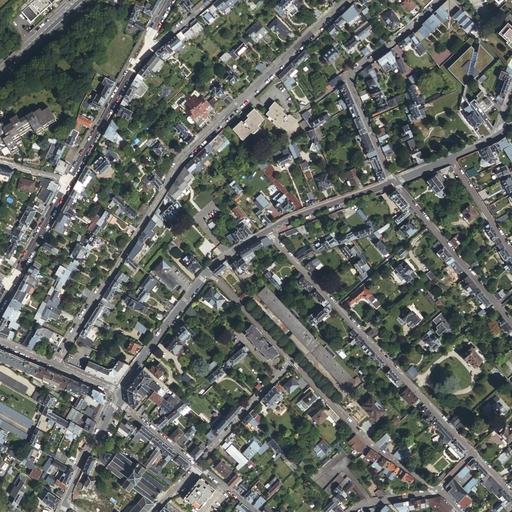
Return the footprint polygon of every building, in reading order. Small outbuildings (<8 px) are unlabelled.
[(29,22),(52,0),(33,0),(20,12),(29,22)] [(154,12),(160,1),(157,0),(154,0),(152,5),(150,5),(150,6),(141,1),(141,0),(138,0),(137,3),(143,6),(144,6),(146,8),(147,8),(154,12)] [(183,6),(188,12),(191,8),(189,6),(191,4),(190,2),(187,4),(184,0),(179,0),(178,1),(183,6)] [(219,0),(216,0),(213,3),(217,8),(219,9),(226,3),(229,6),(236,0),(220,0),(219,0)] [(291,0),(277,0),(275,2),(278,4),(282,9),(291,0)] [(410,0),(404,0),(401,4),(409,12),(415,5),(410,0)] [(447,0),(446,0),(413,32),(420,42),(425,38),(426,39),(449,16),(449,1),(447,0)] [(213,3),(207,8),(209,9),(202,16),(208,23),(216,16),(212,13),(217,8),(213,3)] [(182,17),(188,12),(183,6),(177,11),(182,17)] [(135,7),(134,10),(130,20),(134,22),(135,22),(140,11),(141,10),(141,9),(135,7)] [(146,13),(152,16),(154,12),(147,8),(146,8),(144,12),(146,13)] [(315,8),(311,12),(317,19),(321,14),(315,8)] [(369,20),(373,16),(366,8),(362,12),(369,20)] [(391,9),(383,15),(392,28),(400,22),(391,9)] [(460,9),(452,17),(468,34),(473,27),(473,26),(475,24),(463,12),(460,9)] [(465,10),(463,12),(475,24),(477,22),(465,10)] [(341,14),(331,24),(336,30),(339,34),(340,32),(338,29),(340,27),(338,24),(344,19),(341,14)] [(406,15),(402,17),(407,24),(411,21),(406,15)] [(277,17),(268,26),(272,30),(274,28),(283,37),(290,30),(277,17)] [(186,26),(181,31),(188,40),(196,32),(198,32),(203,27),(195,18),(190,23),(191,26),(189,28),(186,26)] [(267,30),(257,19),(246,30),(255,41),(267,30)] [(366,20),(353,30),(355,33),(358,37),(372,26),(366,20)] [(117,79),(140,38),(106,21),(83,60),(117,79)] [(304,31),(307,28),(302,22),(299,26),(304,31)] [(134,26),(143,31),(146,27),(136,23),(134,26)] [(498,32),(506,40),(511,34),(511,27),(507,23),(498,32)] [(331,24),(325,29),(332,36),(336,33),(334,31),(336,30),(331,24)] [(184,37),(179,32),(171,39),(167,43),(173,49),(176,47),(178,47),(179,46),(179,44),(182,42),(180,40),(184,37)] [(420,42),(413,32),(408,35),(398,43),(402,48),(411,41),(413,44),(416,48),(421,54),(427,50),(420,42)] [(358,37),(355,33),(346,41),(340,45),(346,51),(348,49),(349,49),(359,41),(358,40),(360,38),(358,37)] [(247,40),(243,35),(236,41),(240,45),(234,52),(238,56),(247,46),(246,45),(241,40),(243,39),(245,42),(247,40)] [(332,47),(322,55),(328,62),(333,58),(333,59),(336,56),(335,56),(339,52),(333,45),(337,42),(333,37),(327,42),(332,47)] [(176,47),(173,49),(175,51),(183,44),(182,42),(179,44),(179,46),(178,47),(176,47)] [(162,46),(156,52),(161,56),(168,51),(170,52),(173,49),(167,43),(162,46)] [(366,46),(371,52),(374,49),(369,43),(366,46)] [(494,58),(479,43),(478,51),(474,51),(474,48),(472,45),(448,68),(464,86),(466,73),(468,74),(472,74),(475,77),(494,58)] [(228,49),(226,51),(231,56),(233,58),(234,57),(233,55),(233,54),(228,49)] [(305,49),(291,62),(294,67),(295,67),(296,67),(298,65),(299,64),(298,63),(307,55),(309,56),(309,55),(305,49)] [(396,61),(390,49),(384,54),(376,59),(381,65),(386,71),(392,67),(391,64),(396,61)] [(231,56),(226,51),(211,66),(214,68),(223,60),(225,62),(231,56)] [(273,51),(265,58),(270,63),(278,56),(273,51)] [(152,55),(145,64),(151,69),(160,58),(154,53),(152,55)] [(160,58),(151,69),(154,72),(156,70),(158,72),(161,68),(159,67),(164,61),(160,58)] [(256,66),(261,72),(267,67),(263,63),(260,62),(256,66)] [(278,74),(282,80),(287,88),(288,89),(291,87),(290,85),(290,84),(294,81),(289,74),(295,68),(294,67),(291,62),(289,64),(278,74)] [(376,75),(371,63),(365,68),(369,73),(369,72),(372,76),(374,74),(376,75)] [(138,73),(144,78),(151,69),(145,64),(138,73)] [(228,65),(224,68),(225,68),(224,70),(226,72),(223,75),(226,78),(224,80),(227,82),(228,80),(232,84),(235,80),(237,81),(240,77),(228,65)] [(365,68),(360,71),(364,76),(369,73),(365,68)] [(505,80),(501,92),(500,91),(498,97),(504,99),(511,78),(511,69),(510,68),(508,73),(506,72),(502,71),(501,73),(500,73),(499,75),(500,75),(499,78),(505,80)] [(134,79),(123,99),(128,104),(131,107),(136,101),(137,102),(149,87),(137,74),(136,75),(134,79)] [(254,79),(248,74),(245,77),(250,83),(254,79)] [(278,74),(272,80),(274,84),(278,81),(279,82),(282,80),(278,74)] [(342,79),(339,75),(338,75),(329,82),(332,86),(342,79)] [(381,86),(380,83),(376,75),(373,77),(370,79),(374,89),(381,86)] [(486,77),(483,75),(478,80),(480,83),(486,77)] [(105,86),(111,89),(113,85),(115,82),(105,77),(101,83),(105,86)] [(328,89),(332,86),(329,82),(328,81),(324,83),(328,89)] [(340,86),(335,89),(337,92),(340,90),(343,97),(350,93),(345,82),(340,86)] [(210,83),(208,86),(218,96),(222,92),(223,93),(226,90),(225,89),(219,83),(215,87),(212,85),(213,84),(212,83),(211,84),(210,83)] [(410,92),(414,100),(417,107),(421,105),(419,102),(421,102),(413,83),(407,86),(410,92)] [(100,96),(105,99),(111,89),(105,86),(102,91),(99,90),(98,93),(101,95),(100,96)] [(382,87),(381,86),(374,89),(371,91),(373,95),(375,94),(378,100),(384,97),(383,94),(382,90),(381,90),(380,88),(382,87)] [(468,104),(491,134),(494,126),(489,120),(491,119),(485,111),(494,103),(491,100),(491,101),(487,97),(489,96),(482,89),(476,95),(477,97),(475,99),(474,97),(469,101),(470,102),(468,104)] [(87,97),(102,105),(105,100),(105,99),(100,96),(101,95),(98,93),(95,91),(94,92),(90,90),(87,97)] [(189,100),(183,106),(197,121),(196,122),(200,127),(220,108),(215,103),(214,105),(200,90),(194,95),(192,93),(187,98),(189,100)] [(414,100),(410,92),(407,93),(404,94),(408,102),(414,100)] [(354,102),(350,93),(343,97),(342,98),(338,101),(340,105),(342,104),(344,109),(349,106),(354,102)] [(423,101),(425,103),(441,96),(440,93),(423,101)] [(228,105),(231,102),(234,99),(228,94),(222,99),(228,105)] [(401,96),(388,101),(389,103),(391,107),(404,101),(401,96)] [(102,105),(87,97),(85,101),(83,100),(81,106),(82,106),(87,109),(89,105),(91,106),(99,110),(102,105)] [(385,100),(384,97),(378,100),(380,105),(378,106),(380,111),(391,107),(389,103),(387,104),(386,103),(387,103),(386,99),(385,100)] [(123,99),(115,113),(128,120),(132,112),(124,107),(125,104),(127,106),(128,104),(123,99)] [(266,113),(269,115),(274,119),(272,121),(279,127),(280,125),(286,130),(292,122),(294,123),(297,119),(274,100),(269,107),(270,108),(266,113)] [(408,102),(407,103),(415,120),(422,117),(417,107),(414,100),(408,102)] [(356,107),(354,102),(349,106),(354,118),(360,116),(356,107)] [(468,104),(464,108),(468,114),(466,116),(475,128),(477,126),(479,128),(477,130),(481,135),(483,134),(485,136),(491,134),(468,104)] [(254,108),(233,128),(238,134),(239,133),(244,138),(251,131),(253,133),(255,130),(258,127),(256,125),(264,118),(254,108)] [(0,147),(2,152),(9,148),(13,154),(17,151),(16,149),(18,148),(15,144),(20,141),(19,139),(21,138),(19,136),(33,128),(36,135),(43,131),(44,133),(58,126),(48,109),(42,113),(40,111),(34,115),(32,111),(19,119),(16,115),(10,119),(12,122),(5,126),(3,125),(3,123),(0,121),(0,147)] [(87,119),(79,115),(72,128),(74,129),(76,126),(78,127),(80,123),(90,128),(93,122),(87,119)] [(306,119),(313,129),(314,128),(317,126),(326,121),(324,118),(322,116),(320,117),(311,123),(308,118),(306,119)] [(366,131),(360,116),(354,118),(351,120),(355,128),(358,127),(359,130),(354,132),(356,135),(366,131)] [(306,119),(305,119),(300,123),(306,131),(308,131),(313,129),(306,119)] [(111,120),(109,123),(116,130),(118,128),(111,120)] [(186,132),(189,130),(181,121),(178,123),(176,120),(172,124),(174,126),(173,127),(176,130),(174,132),(178,135),(180,133),(185,139),(184,140),(187,144),(194,138),(190,134),(189,135),(186,132)] [(116,130),(109,123),(103,135),(114,141),(114,140),(115,141),(116,141),(118,138),(116,137),(118,134),(116,130)] [(414,137),(407,124),(402,126),(404,131),(401,132),(402,134),(401,134),(403,140),(410,137),(411,139),(414,137)] [(376,133),(378,137),(386,133),(383,127),(378,129),(379,132),(376,133)] [(314,128),(313,129),(308,131),(313,141),(310,148),(317,151),(317,150),(322,148),(318,139),(317,135),(315,131),(314,128)] [(377,156),(366,131),(356,135),(355,137),(357,140),(356,141),(364,159),(369,157),(369,159),(377,156)] [(284,135),(291,143),(291,142),(296,138),(289,132),(284,135)] [(388,132),(386,133),(378,137),(378,139),(380,142),(383,141),(382,139),(389,136),(389,135),(388,132)] [(70,133),(69,136),(81,143),(83,139),(75,134),(74,135),(73,134),(72,135),(70,133)] [(208,142),(216,150),(219,147),(225,141),(222,138),(217,133),(208,142)] [(81,143),(69,136),(65,142),(71,146),(72,144),(74,145),(75,143),(80,145),(81,143)] [(162,141),(157,136),(149,145),(159,156),(167,149),(160,142),(162,141)] [(225,141),(219,147),(222,150),(230,142),(224,136),(222,138),(225,141)] [(418,147),(414,137),(411,139),(407,140),(410,146),(409,147),(411,151),(418,147)] [(508,143),(504,137),(496,142),(491,145),(492,147),(494,150),(497,153),(504,149),(511,160),(511,145),(510,142),(508,143)] [(55,162),(56,163),(58,159),(64,145),(63,144),(57,142),(56,144),(51,142),(45,157),(49,159),(48,161),(54,164),(55,162)] [(208,142),(204,147),(209,152),(211,150),(213,152),(216,150),(208,142)] [(296,153),(292,144),(291,142),(291,143),(289,144),(294,156),(295,156),(295,157),(297,162),(299,161),(296,153)] [(492,147),(491,145),(478,150),(485,161),(488,159),(490,163),(497,159),(493,151),(494,150),(492,147)] [(64,159),(70,163),(78,149),(76,149),(71,146),(64,159)] [(173,146),(170,149),(175,155),(179,152),(173,146)] [(288,146),(283,149),(285,155),(277,159),(279,164),(280,164),(293,159),(293,158),(291,152),(290,152),(288,146)] [(200,150),(189,161),(192,164),(195,162),(196,162),(199,159),(200,160),(209,152),(204,147),(200,150)] [(393,152),(391,147),(383,151),(386,156),(393,152)] [(424,159),(418,147),(411,151),(409,152),(412,157),(414,156),(417,162),(424,159)] [(109,152),(105,155),(111,162),(115,158),(109,152)] [(203,163),(212,155),(209,152),(200,160),(203,163)] [(105,155),(104,154),(91,165),(99,175),(110,166),(110,164),(109,163),(111,162),(105,155)] [(377,156),(369,159),(362,161),(363,164),(370,161),(373,160),(374,163),(371,164),(375,173),(379,181),(385,179),(386,176),(379,162),(377,156)] [(23,158),(22,165),(26,166),(41,169),(42,163),(23,158)] [(271,162),(267,158),(258,163),(264,170),(271,162)] [(56,163),(53,169),(64,174),(69,165),(58,159),(56,163)] [(164,164),(159,165),(164,174),(166,177),(169,170),(164,164)] [(508,170),(503,164),(501,165),(500,164),(492,168),(497,176),(498,177),(501,176),(502,178),(505,177),(510,173),(508,170)] [(153,170),(161,178),(164,174),(159,165),(153,170)] [(86,166),(78,180),(86,186),(89,182),(86,180),(92,171),(86,166)] [(184,166),(167,191),(174,199),(182,192),(184,194),(191,187),(188,184),(191,181),(189,179),(193,176),(184,166)] [(13,171),(0,167),(0,173),(11,176),(13,171)] [(474,167),(465,173),(466,173),(469,178),(475,175),(478,173),(474,167)] [(360,180),(356,168),(346,171),(349,179),(347,181),(348,183),(348,184),(349,184),(351,184),(354,182),(357,181),(360,180)] [(442,171),(440,170),(436,171),(437,173),(427,181),(436,193),(437,193),(442,189),(444,187),(440,183),(444,180),(439,173),(442,171)] [(159,191),(163,185),(154,175),(153,174),(153,173),(148,177),(150,180),(159,191)] [(327,173),(316,178),(321,191),(326,189),(325,187),(331,185),(327,173)] [(509,192),(511,190),(511,176),(510,173),(505,177),(502,178),(500,179),(503,183),(500,184),(502,187),(505,186),(509,192)] [(18,188),(32,192),(35,181),(20,178),(18,188)] [(54,183),(55,181),(43,178),(40,184),(43,186),(54,192),(58,185),(54,183)] [(242,188),(234,179),(229,184),(237,193),(242,188)] [(78,180),(74,187),(82,193),(83,190),(84,191),(86,186),(78,180)] [(47,204),(54,192),(43,186),(40,191),(45,195),(42,200),(42,201),(47,204)] [(307,206),(316,203),(309,186),(306,187),(308,192),(306,193),(309,201),(306,203),(307,206)] [(74,187),(69,195),(75,199),(79,202),(81,200),(76,197),(78,195),(80,196),(82,193),(74,187)] [(479,192),(478,192),(483,199),(489,195),(485,188),(479,192)] [(205,189),(193,201),(201,210),(213,198),(205,189)] [(443,190),(442,189),(437,193),(437,194),(438,196),(439,197),(441,197),(442,197),(443,197),(445,196),(446,194),(446,192),(445,191),(443,190)] [(393,217),(398,223),(414,210),(397,190),(396,190),(390,195),(394,200),(395,199),(404,209),(406,207),(408,210),(404,213),(399,217),(397,214),(393,217)] [(33,198),(36,200),(37,197),(42,200),(45,195),(40,191),(39,192),(39,193),(38,195),(37,197),(35,196),(34,197),(33,198)] [(167,191),(161,201),(164,203),(168,199),(169,200),(170,199),(173,202),(163,211),(159,214),(164,220),(181,206),(174,199),(167,191)] [(125,201),(115,192),(113,196),(114,196),(112,199),(113,200),(110,203),(113,205),(116,202),(121,206),(123,203),(125,201)] [(295,207),(295,205),(284,193),(280,197),(277,194),(271,199),(274,202),(278,199),(279,201),(275,205),(282,213),(288,207),(290,209),(293,209),(295,207)] [(65,203),(74,209),(77,205),(73,202),(75,199),(69,195),(65,203)] [(267,225),(272,222),(252,199),(248,195),(245,198),(256,211),(255,212),(267,225)] [(259,196),(256,199),(264,208),(267,205),(259,196)] [(138,212),(125,201),(123,203),(125,205),(123,207),(127,210),(129,211),(129,212),(134,216),(138,212)] [(149,206),(145,201),(138,212),(142,217),(149,206)] [(28,206),(36,211),(41,214),(44,210),(37,205),(36,205),(31,202),(28,206)] [(65,203),(60,211),(67,215),(67,214),(66,213),(68,209),(72,211),(74,209),(65,203)] [(494,203),(487,207),(492,214),(499,210),(496,207),(496,206),(494,203)] [(22,208),(26,210),(24,214),(32,218),(36,211),(28,206),(24,204),(22,208)] [(234,223),(236,225),(244,218),(246,216),(236,205),(234,207),(232,208),(240,217),(236,221),(234,223)] [(462,211),(470,221),(478,214),(470,205),(462,211)] [(104,208),(100,206),(95,213),(94,214),(96,215),(99,217),(99,216),(104,208)] [(104,208),(99,216),(105,220),(109,212),(104,208)] [(368,218),(360,209),(357,211),(364,221),(368,218)] [(60,211),(56,219),(64,224),(68,217),(69,219),(71,221),(72,218),(70,217),(67,215),(60,211)] [(509,211),(496,220),(499,224),(511,215),(509,211)] [(32,218),(24,214),(20,221),(28,226),(32,218)] [(96,222),(91,231),(93,233),(95,234),(100,226),(102,228),(107,221),(105,220),(99,216),(99,217),(96,222)] [(151,218),(138,238),(142,242),(148,235),(147,234),(156,223),(151,218)] [(244,218),(236,225),(237,226),(247,237),(253,233),(244,224),(247,222),(244,218)] [(19,224),(19,225),(22,227),(19,232),(20,232),(21,232),(22,232),(23,232),(24,232),(28,226),(20,221),(16,219),(15,221),(19,224)] [(56,219),(51,227),(56,230),(58,227),(59,227),(61,225),(64,226),(65,224),(64,224),(56,219)] [(357,238),(373,232),(376,230),(368,219),(365,222),(369,227),(355,232),(355,231),(352,232),(357,238)] [(217,225),(213,220),(208,224),(212,230),(217,225)] [(411,223),(409,220),(401,227),(401,228),(397,231),(404,240),(408,236),(409,237),(418,229),(414,224),(413,225),(411,223)] [(498,245),(501,242),(489,223),(487,220),(483,224),(480,227),(483,231),(486,230),(493,241),(496,246),(498,245)] [(13,233),(12,234),(20,238),(24,232),(23,232),(22,232),(21,232),(20,232),(19,232),(22,227),(19,225),(18,227),(17,228),(16,228),(13,233)] [(247,237),(237,226),(234,228),(235,230),(230,233),(233,237),(235,236),(239,242),(247,237)] [(296,227),(284,232),(287,237),(301,232),(297,228),(296,227)] [(352,240),(357,238),(352,232),(349,227),(346,229),(346,231),(348,233),(347,234),(346,233),(341,237),(342,238),(339,240),(333,233),(333,234),(331,235),(333,237),(339,244),(352,240)] [(83,243),(83,245),(88,247),(90,249),(97,237),(93,234),(93,233),(91,231),(89,235),(87,238),(83,243)] [(13,243),(17,245),(19,242),(21,239),(20,238),(12,234),(11,235),(8,240),(13,243)] [(449,240),(455,247),(459,244),(456,240),(460,237),(457,234),(449,240)] [(319,251),(339,244),(333,237),(327,241),(326,239),(321,243),(322,244),(318,247),(314,243),(312,244),(319,251)] [(384,255),(389,251),(377,237),(372,241),(374,244),(381,252),(384,255)] [(266,241),(264,238),(250,246),(253,251),(264,245),(263,243),(266,241)] [(171,241),(166,246),(167,247),(164,250),(167,253),(170,250),(175,246),(171,241)] [(44,242),(41,247),(52,253),(52,252),(57,254),(59,251),(44,242)] [(70,255),(75,258),(83,245),(78,242),(70,255)] [(439,242),(433,246),(436,250),(442,245),(439,242)] [(511,258),(502,243),(501,242),(498,245),(496,246),(500,250),(498,252),(507,264),(506,265),(508,268),(511,264),(511,258)] [(17,245),(13,243),(6,254),(7,254),(6,255),(5,255),(4,256),(9,259),(11,256),(17,245)] [(309,255),(316,252),(315,251),(313,248),(311,246),(311,247),(309,244),(306,247),(307,249),(296,257),(301,261),(303,259),(309,255)] [(356,252),(359,256),(362,253),(356,244),(352,247),(350,248),(349,247),(348,248),(345,244),(340,248),(348,258),(356,252)] [(75,258),(73,262),(75,263),(77,264),(78,261),(80,262),(83,257),(82,257),(86,251),(88,252),(90,249),(88,247),(83,245),(75,258)] [(122,250),(115,245),(111,251),(119,256),(122,250)] [(222,252),(217,246),(213,249),(218,255),(222,252)] [(253,251),(250,246),(239,252),(242,258),(247,263),(250,260),(256,255),(253,251)] [(452,262),(455,260),(444,246),(436,253),(437,254),(437,255),(438,257),(439,256),(440,257),(442,256),(449,265),(452,262)] [(408,252),(404,247),(398,252),(402,256),(408,252)] [(431,252),(428,249),(422,254),(425,257),(431,252)] [(359,256),(357,257),(359,260),(353,266),(360,274),(359,276),(362,280),(375,270),(372,266),(370,268),(365,262),(364,263),(361,260),(365,256),(362,253),(359,256)] [(0,262),(2,259),(3,259),(8,261),(7,263),(12,266),(14,263),(9,259),(4,256),(0,254),(0,262)] [(128,255),(125,260),(135,269),(138,264),(130,256),(128,255)] [(185,257),(181,260),(184,264),(182,266),(186,271),(188,269),(192,273),(199,267),(189,255),(186,258),(185,257)] [(162,256),(151,269),(173,289),(178,282),(167,272),(172,265),(162,256)] [(304,266),(319,282),(322,279),(323,279),(325,278),(325,277),(322,273),(319,276),(313,269),(316,266),(320,262),(317,257),(310,261),(304,266)] [(59,264),(48,258),(47,260),(52,263),(58,267),(59,264)] [(247,263),(242,258),(239,261),(237,263),(236,262),(231,264),(239,275),(245,271),(244,268),(249,265),(247,263)] [(469,263),(472,267),(478,262),(475,258),(469,263)] [(59,281),(58,281),(63,284),(75,263),(73,262),(71,260),(66,268),(65,270),(59,281)] [(213,271),(217,275),(226,267),(227,266),(228,268),(230,267),(231,269),(232,268),(226,260),(213,271)] [(407,264),(403,260),(400,264),(398,261),(394,265),(396,267),(395,268),(398,271),(396,273),(401,278),(402,279),(404,277),(408,281),(409,280),(413,284),(416,281),(412,277),(415,274),(412,271),(413,270),(408,263),(407,264)] [(453,266),(464,278),(468,275),(455,260),(452,262),(449,265),(451,267),(452,267),(453,266)] [(30,265),(26,272),(34,276),(35,276),(38,271),(39,269),(32,266),(30,265)] [(53,277),(57,280),(59,281),(65,270),(66,268),(65,267),(60,265),(53,277)] [(103,268),(98,276),(99,277),(104,280),(109,272),(103,268)] [(436,275),(431,269),(426,274),(431,279),(436,275)] [(119,270),(113,279),(118,282),(120,278),(121,279),(125,274),(119,270)] [(270,274),(268,271),(265,275),(267,277),(276,287),(279,284),(282,282),(274,274),(272,275),(271,273),(270,274)] [(294,276),(298,281),(304,276),(300,271),(294,276)] [(26,273),(22,280),(29,284),(30,285),(33,286),(34,284),(37,277),(35,276),(34,276),(34,277),(26,273)] [(153,278),(149,274),(141,285),(140,286),(143,288),(149,292),(151,290),(147,287),(153,278)] [(476,294),(480,290),(468,275),(464,278),(462,280),(465,283),(466,282),(467,283),(465,285),(471,292),(473,291),(476,294)] [(310,291),(314,287),(304,276),(298,281),(306,289),(307,288),(310,291)] [(484,282),(487,286),(493,280),(490,277),(484,282)] [(319,282),(325,289),(326,289),(327,290),(330,287),(326,282),(327,280),(325,278),(323,279),(322,279),(319,282)] [(113,279),(109,286),(115,289),(121,292),(122,290),(115,286),(118,282),(113,279)] [(22,280),(18,287),(27,292),(30,287),(30,285),(29,284),(22,280)] [(56,296),(61,286),(65,289),(67,286),(63,284),(58,281),(58,282),(55,286),(47,301),(46,302),(50,304),(56,306),(60,300),(59,297),(56,296)] [(365,283),(364,282),(345,299),(346,300),(365,283)] [(376,308),(383,302),(365,283),(346,300),(350,304),(355,300),(355,301),(362,295),(364,295),(366,297),(376,308)] [(81,293),(87,297),(88,295),(91,290),(84,286),(81,293)] [(109,286),(99,302),(105,305),(107,302),(115,289),(109,286)] [(289,337),(294,342),(296,345),(306,355),(311,351),(347,389),(355,381),(333,357),(336,355),(326,344),(323,347),(316,340),(317,339),(316,337),(315,338),(298,320),(301,317),(291,308),(289,310),(266,286),(257,294),(294,333),(289,337)] [(16,291),(12,298),(21,302),(23,303),(24,304),(26,299),(27,299),(29,295),(29,294),(29,293),(27,292),(18,287),(16,291)] [(137,301),(143,304),(149,293),(149,292),(143,288),(142,291),(140,295),(137,301)] [(225,299),(211,288),(204,298),(205,299),(214,306),(214,305),(218,308),(225,299)] [(242,301),(251,292),(248,289),(239,298),(242,301)] [(324,306),(328,302),(317,289),(312,293),(324,306)] [(487,307),(491,303),(480,290),(476,294),(487,307)] [(434,304),(436,302),(439,299),(442,297),(440,295),(434,299),(428,292),(426,295),(434,304)] [(124,294),(123,296),(126,298),(125,299),(127,300),(126,303),(135,308),(136,306),(144,310),(147,306),(143,304),(137,301),(135,300),(124,294)] [(12,298),(9,304),(18,310),(21,303),(21,302),(12,298)] [(205,299),(203,301),(212,308),(214,306),(205,299)] [(172,309),(175,305),(168,300),(165,300),(163,302),(166,304),(172,309)] [(40,312),(38,316),(44,320),(46,321),(46,319),(43,317),(48,308),(50,304),(46,302),(44,305),(43,308),(40,312)] [(96,306),(88,320),(94,323),(111,331),(113,328),(109,327),(110,326),(106,324),(106,325),(103,324),(103,322),(97,320),(95,320),(105,305),(99,302),(96,306)] [(308,321),(312,325),(314,323),(315,324),(318,321),(318,322),(329,313),(328,312),(332,310),(329,307),(331,305),(330,303),(316,315),(308,321)] [(8,318),(9,319),(11,320),(13,320),(18,310),(9,304),(3,315),(8,318)] [(56,306),(50,304),(48,308),(51,310),(60,314),(62,309),(56,306)] [(166,316),(172,309),(166,304),(161,311),(156,308),(155,310),(166,316)] [(493,305),(487,310),(490,314),(496,309),(493,305)] [(196,312),(190,306),(186,312),(191,318),(196,312)] [(413,313),(409,307),(400,315),(404,320),(405,319),(412,327),(415,324),(417,324),(419,323),(419,322),(421,319),(415,311),(413,313)] [(479,318),(486,312),(483,308),(476,315),(479,318)] [(310,317),(307,320),(308,321),(316,315),(313,312),(312,313),(309,316),(310,317)] [(441,313),(433,320),(439,328),(435,331),(438,335),(442,332),(445,332),(446,329),(450,330),(452,329),(441,313)] [(511,336),(511,335),(511,329),(502,317),(499,320),(502,323),(500,324),(505,330),(506,329),(511,336)] [(376,325),(378,323),(374,318),(368,323),(372,328),(376,325)] [(10,329),(15,332),(19,324),(13,320),(11,320),(8,326),(11,328),(10,329)] [(88,320),(76,340),(88,345),(88,344),(87,343),(87,342),(84,340),(86,337),(85,337),(94,323),(88,320)] [(182,340),(184,342),(194,332),(185,323),(181,327),(182,328),(176,333),(182,340)] [(0,334),(11,339),(14,333),(2,329),(4,326),(0,324),(0,334)] [(39,324),(34,332),(42,336),(45,339),(47,339),(49,336),(52,330),(47,327),(44,326),(44,327),(43,326),(41,325),(39,324)] [(279,353),(276,349),(272,345),(271,346),(268,343),(262,337),(261,338),(260,337),(263,334),(256,326),(252,324),(249,328),(246,330),(248,335),(247,336),(266,358),(268,356),(272,359),(275,356),(279,353)] [(376,325),(372,328),(367,333),(373,339),(380,333),(380,330),(376,325)] [(353,339),(359,334),(354,329),(350,332),(352,335),(350,337),(353,339)] [(30,330),(25,339),(26,340),(24,345),(27,346),(34,332),(32,331),(30,330)] [(440,342),(429,330),(422,337),(425,340),(424,341),(430,348),(429,348),(429,350),(431,351),(433,351),(440,345),(440,342)] [(40,339),(42,336),(34,332),(27,346),(28,346),(32,348),(36,341),(37,341),(38,340),(39,339),(40,339)] [(176,333),(174,332),(172,335),(175,337),(174,338),(173,337),(166,348),(175,355),(182,344),(180,342),(182,340),(176,333)] [(360,345),(364,340),(359,334),(353,339),(350,342),(352,344),(355,341),(354,340),(355,339),(357,341),(357,342),(360,345)] [(14,340),(24,345),(26,340),(25,339),(17,335),(14,340)] [(139,344),(131,340),(127,349),(133,352),(137,345),(138,346),(139,344)] [(370,356),(371,356),(375,352),(364,340),(360,345),(370,356)] [(58,345),(53,343),(52,346),(54,347),(53,349),(48,346),(46,351),(52,354),(58,345)] [(471,346),(463,354),(467,359),(468,357),(476,366),(480,363),(479,362),(483,358),(475,349),(477,348),(474,344),(471,347),(471,346)] [(235,354),(232,356),(225,362),(228,366),(231,363),(233,365),(246,353),(244,352),(247,349),(244,346),(235,354)] [(0,359),(34,374),(39,365),(30,361),(0,348),(0,359)] [(385,363),(375,352),(371,356),(372,357),(379,365),(381,367),(385,363)] [(129,364),(118,359),(113,367),(107,368),(89,360),(84,370),(112,382),(117,380),(129,364)] [(207,366),(209,369),(217,362),(215,359),(207,366)] [(148,368),(152,372),(157,377),(162,382),(165,378),(161,374),(167,369),(159,362),(155,367),(153,365),(152,366),(151,365),(148,368)] [(230,367),(228,366),(225,362),(213,373),(206,379),(211,383),(212,383),(216,379),(217,379),(224,373),(224,372),(230,367)] [(403,382),(385,363),(381,367),(386,372),(399,386),(403,382)] [(66,388),(71,379),(70,378),(39,365),(34,374),(66,388)] [(143,369),(139,374),(146,381),(145,382),(150,387),(155,391),(163,399),(166,395),(165,393),(161,389),(152,380),(154,379),(143,369)] [(410,378),(414,375),(408,370),(405,373),(410,378)] [(0,379),(14,388),(18,382),(0,372),(0,379)] [(146,381),(139,374),(136,378),(142,385),(146,381)] [(32,378),(31,381),(40,387),(42,384),(32,378)] [(138,391),(142,385),(136,378),(129,386),(136,393),(138,391)] [(299,385),(292,378),(283,386),(290,393),(299,385)] [(64,391),(78,398),(81,393),(85,395),(87,392),(90,387),(71,379),(66,388),(64,391)] [(259,390),(262,386),(256,381),(251,386),(254,388),(256,387),(259,390)] [(28,387),(18,382),(14,388),(24,394),(28,387)] [(145,382),(142,385),(138,391),(143,396),(150,387),(145,382)] [(274,386),(282,394),(284,392),(276,384),(274,386)] [(60,398),(63,393),(61,392),(59,394),(45,386),(44,389),(60,398)] [(133,408),(139,401),(136,398),(137,397),(138,398),(140,397),(136,393),(129,386),(127,389),(129,405),(133,408)] [(274,386),(262,399),(266,402),(265,404),(268,408),(270,406),(271,406),(278,398),(279,399),(281,400),(283,397),(283,396),(281,395),(282,394),(274,386)] [(306,409),(318,398),(314,393),(316,392),(310,386),(304,392),(306,395),(299,401),(306,409)] [(416,406),(417,405),(418,404),(421,401),(408,387),(401,393),(411,405),(413,403),(416,406)] [(37,389),(31,397),(36,401),(39,397),(43,392),(37,389)] [(99,402),(104,405),(106,400),(105,393),(93,389),(92,392),(95,393),(93,399),(99,402)] [(159,405),(165,400),(163,399),(155,391),(150,396),(159,405)] [(78,398),(73,406),(79,409),(86,401),(90,397),(89,397),(85,395),(81,393),(78,398)] [(55,397),(49,394),(42,404),(45,406),(48,407),(51,403),(55,397)] [(385,411),(371,396),(362,405),(375,420),(385,411)] [(95,410),(99,402),(93,399),(90,397),(86,401),(95,406),(93,409),(95,410)] [(500,406),(494,398),(489,402),(501,416),(507,410),(503,405),(502,405),(500,406)] [(167,412),(173,408),(165,400),(159,405),(167,412)] [(33,420),(0,401),(0,408),(30,426),(33,420)] [(187,405),(181,401),(173,408),(176,409),(179,412),(187,405)] [(433,423),(437,419),(421,401),(418,404),(420,405),(418,407),(421,411),(424,414),(423,416),(424,417),(422,418),(426,421),(427,420),(428,422),(429,420),(432,424),(433,423)] [(85,413),(97,420),(104,405),(99,402),(95,410),(94,411),(89,407),(85,413)] [(235,407),(239,411),(243,407),(238,402),(235,407)] [(142,405),(137,411),(140,414),(145,408),(142,405)] [(180,413),(182,415),(190,408),(187,405),(179,412),(180,413)] [(48,407),(45,406),(44,408),(42,413),(51,418),(50,420),(49,419),(47,422),(52,425),(55,421),(58,415),(51,411),(52,409),(48,407)] [(92,432),(96,422),(72,407),(71,409),(68,413),(66,417),(70,420),(83,427),(92,432)] [(239,411),(235,407),(224,417),(229,422),(239,411)] [(340,418),(330,407),(327,410),(326,409),(324,409),(323,410),(321,409),(313,417),(319,424),(328,416),(335,423),(340,418)] [(180,413),(179,412),(176,409),(167,417),(169,420),(171,421),(176,416),(178,416),(179,415),(179,414),(180,413)] [(249,413),(257,422),(258,423),(263,419),(252,409),(249,413)] [(249,413),(242,420),(246,424),(249,421),(253,426),(257,422),(249,413)] [(229,422),(224,417),(221,414),(210,426),(212,428),(214,429),(219,433),(229,422)] [(450,421),(455,427),(461,421),(462,420),(457,414),(450,421)] [(159,420),(154,425),(156,427),(158,426),(160,428),(165,424),(169,420),(167,417),(164,415),(159,420)] [(67,428),(69,422),(59,416),(56,421),(67,428)] [(400,420),(396,416),(390,422),(394,425),(400,420)] [(154,425),(159,420),(155,417),(150,422),(154,425)] [(0,426),(25,440),(28,435),(0,418),(0,426)] [(120,429),(128,421),(125,418),(119,428),(120,429)] [(450,440),(454,436),(437,419),(433,423),(439,430),(449,441),(450,440)] [(135,426),(128,421),(120,429),(127,434),(130,430),(131,429),(135,426)] [(464,425),(461,421),(455,427),(459,430),(464,425)] [(76,439),(78,434),(79,434),(81,429),(69,422),(67,428),(65,432),(69,434),(73,437),(76,439)] [(511,438),(511,423),(509,426),(507,423),(497,432),(501,436),(501,435),(508,442),(511,438)] [(154,435),(142,425),(138,429),(132,438),(137,442),(142,434),(150,441),(154,435)] [(197,428),(193,425),(185,434),(189,438),(190,436),(196,430),(197,428)] [(132,438),(138,429),(135,426),(131,429),(130,430),(133,432),(130,436),(132,438)] [(178,427),(169,437),(175,442),(183,432),(178,427)] [(42,432),(35,428),(29,443),(34,446),(37,439),(39,435),(40,436),(42,432)] [(212,428),(205,436),(209,439),(212,441),(219,433),(214,429),(212,428)] [(389,436),(386,433),(375,443),(387,451),(389,449),(386,447),(387,447),(382,444),(388,438),(387,438),(389,436)] [(189,438),(185,434),(176,443),(181,447),(189,438)] [(161,441),(154,435),(150,441),(147,445),(150,447),(153,442),(157,446),(161,441)] [(269,435),(265,440),(275,451),(279,446),(269,435)] [(368,448),(356,435),(348,441),(358,452),(360,450),(363,453),(368,448)] [(454,436),(450,440),(449,441),(447,443),(462,459),(465,456),(468,454),(468,451),(462,445),(454,436)] [(235,467),(238,470),(239,470),(246,462),(247,460),(248,459),(245,456),(242,453),(239,449),(237,447),(227,437),(225,440),(226,441),(222,446),(226,449),(226,450),(239,463),(235,467)] [(323,438),(317,444),(313,448),(321,456),(331,447),(323,438)] [(249,446),(255,452),(260,446),(253,440),(249,445),(249,446)] [(158,475),(161,472),(171,459),(172,457),(176,453),(161,441),(157,446),(145,462),(143,464),(158,475)] [(203,450),(198,446),(192,441),(188,446),(193,450),(190,454),(195,459),(203,450)] [(30,445),(23,457),(27,460),(31,462),(37,450),(30,445)] [(255,452),(249,446),(242,453),(245,456),(248,452),(251,456),(255,452)] [(279,446),(275,451),(278,454),(273,459),(274,461),(281,455),(284,451),(279,446)] [(140,492),(153,502),(153,501),(155,498),(155,499),(157,497),(156,496),(159,492),(160,493),(161,490),(163,487),(164,487),(164,486),(163,485),(163,486),(161,484),(162,484),(161,483),(161,484),(158,482),(158,481),(157,481),(154,479),(155,479),(154,478),(151,476),(151,475),(150,476),(147,474),(148,473),(147,473),(144,471),(145,469),(146,470),(146,469),(146,468),(140,463),(139,463),(138,463),(138,462),(137,462),(136,463),(136,464),(136,465),(134,464),(134,463),(133,463),(131,461),(130,460),(129,460),(126,458),(126,457),(125,457),(122,455),(122,454),(121,453),(121,454),(118,452),(119,451),(118,451),(117,451),(114,449),(115,449),(114,449),(112,448),(110,448),(110,447),(109,447),(109,448),(108,448),(107,448),(105,448),(105,449),(105,448),(104,449),(103,450),(102,450),(101,452),(101,451),(100,452),(101,452),(100,454),(100,455),(100,456),(99,456),(99,457),(99,458),(100,459),(100,460),(100,461),(101,462),(102,464),(102,465),(103,464),(103,465),(105,466),(105,467),(106,468),(106,467),(109,469),(108,469),(109,470),(110,470),(113,472),(113,473),(113,472),(117,475),(116,475),(117,476),(117,475),(120,477),(120,478),(123,480),(122,479),(121,479),(120,480),(120,479),(119,480),(120,481),(120,482),(121,483),(120,483),(121,484),(120,484),(121,484),(120,485),(121,485),(127,489),(127,490),(128,490),(129,490),(129,489),(131,486),(134,488),(134,489),(135,488),(138,490),(137,491),(138,492),(138,491),(140,492)] [(126,447),(124,450),(137,460),(138,458),(137,457),(136,457),(135,455),(136,455),(129,450),(129,449),(126,447)] [(393,455),(397,458),(405,450),(402,447),(393,455)] [(43,451),(54,457),(55,455),(44,448),(43,451)] [(313,482),(347,454),(342,448),(339,451),(328,460),(324,463),(308,477),(313,482)] [(368,448),(363,453),(373,460),(372,461),(373,462),(380,455),(371,449),(370,449),(368,448)] [(405,450),(397,458),(400,459),(402,461),(406,458),(407,456),(409,453),(409,451),(408,448),(406,449),(405,450)] [(18,453),(10,449),(7,454),(11,456),(14,458),(15,458),(18,453)] [(55,455),(54,457),(66,464),(69,457),(57,450),(55,455)] [(289,457),(284,451),(281,455),(285,460),(289,457)] [(19,464),(20,462),(16,459),(17,455),(18,456),(19,454),(18,453),(15,458),(14,458),(12,463),(14,465),(16,462),(19,464)] [(189,464),(176,453),(172,457),(175,459),(174,460),(186,470),(189,466),(189,464)] [(128,454),(126,456),(134,462),(136,460),(128,454)] [(380,455),(373,462),(378,465),(376,468),(381,473),(383,471),(387,467),(391,463),(380,455)] [(92,456),(89,456),(82,471),(89,473),(96,459),(98,462),(100,461),(96,457),(95,459),(92,456)] [(23,457),(20,462),(19,464),(17,468),(18,469),(20,464),(21,463),(24,465),(27,460),(23,457)] [(290,458),(286,462),(294,471),(298,467),(290,458)] [(486,474),(488,472),(475,458),(472,458),(468,463),(473,468),(475,465),(481,471),(477,476),(480,480),(486,474)] [(3,461),(0,459),(0,467),(7,472),(11,467),(3,461)] [(68,485),(74,471),(54,459),(51,463),(46,471),(48,473),(49,473),(54,465),(64,471),(59,480),(68,485)] [(31,462),(27,460),(24,465),(30,468),(26,474),(28,476),(29,474),(33,467),(34,464),(31,462)] [(224,464),(220,461),(214,468),(225,477),(232,471),(226,466),(224,464)] [(391,463),(387,467),(383,471),(387,474),(386,476),(385,477),(391,481),(395,475),(396,473),(395,472),(398,469),(399,468),(391,463)] [(54,465),(49,473),(57,478),(59,480),(64,471),(54,465)] [(429,465),(425,471),(436,478),(440,472),(429,465)] [(470,469),(466,465),(458,473),(463,477),(470,469)] [(33,467),(29,474),(37,478),(41,471),(35,468),(33,467)] [(413,477),(400,469),(399,470),(396,473),(395,475),(402,480),(403,479),(410,482),(413,477)] [(238,470),(227,484),(234,489),(240,482),(238,480),(240,477),(237,475),(239,473),(240,474),(242,473),(239,470),(238,470)] [(339,474),(323,491),(327,495),(329,495),(339,484),(341,487),(350,478),(342,470),(339,473),(339,474)] [(434,482),(438,485),(442,480),(448,474),(445,471),(438,478),(437,477),(434,480),(435,481),(434,482)] [(161,472),(158,475),(171,486),(174,482),(161,472)] [(494,486),(497,482),(488,472),(486,474),(489,478),(488,479),(494,486)] [(49,473),(48,473),(46,477),(54,483),(57,478),(49,473)] [(22,484),(26,478),(19,474),(13,485),(14,486),(9,493),(14,496),(20,486),(21,486),(22,484)] [(268,491),(271,494),(282,482),(275,475),(268,483),(272,486),(268,491)] [(474,486),(480,480),(477,476),(476,475),(463,488),(468,492),(471,489),(474,486)] [(101,511),(83,500),(94,479),(87,476),(84,484),(82,489),(74,502),(89,511),(101,511)] [(468,492),(463,488),(454,477),(445,486),(445,488),(458,502),(465,495),(468,492)] [(65,490),(68,485),(59,480),(57,478),(54,483),(65,490)] [(199,509),(216,489),(209,483),(208,484),(200,478),(184,498),(192,504),(192,503),(199,509)] [(361,499),(365,498),(361,493),(355,484),(354,483),(350,478),(341,487),(340,489),(341,489),(345,494),(353,487),(357,493),(361,499)] [(246,485),(242,482),(235,490),(241,495),(245,491),(247,489),(250,486),(247,483),(246,485)] [(390,494),(395,493),(388,484),(385,488),(390,494)] [(499,491),(502,487),(500,485),(494,491),(496,493),(499,491)] [(493,496),(496,493),(494,491),(489,486),(487,488),(488,489),(487,490),(493,496)] [(378,496),(387,495),(383,490),(381,487),(375,492),(378,496)] [(509,501),(511,498),(502,487),(499,491),(509,501)] [(255,492),(251,488),(243,497),(257,508),(264,501),(260,496),(255,501),(252,498),(253,497),(251,496),(255,492)] [(23,491),(19,489),(11,502),(14,504),(16,506),(17,505),(16,504),(24,492),(23,491)] [(62,498),(64,493),(58,489),(57,490),(55,493),(62,498)] [(346,494),(345,494),(341,489),(334,496),(340,501),(346,494)] [(61,500),(49,491),(42,501),(55,509),(61,500)] [(148,510),(155,503),(153,502),(140,492),(137,496),(140,499),(137,502),(148,510)] [(471,501),(465,495),(458,502),(464,509),(471,501)] [(440,511),(447,511),(453,507),(447,500),(446,499),(441,496),(429,498),(429,503),(430,503),(434,510),(438,508),(440,511)] [(290,498),(288,500),(296,507),(298,505),(290,498)] [(511,505),(511,504),(511,503),(511,498),(509,501),(506,504),(503,506),(507,510),(508,511),(509,511),(511,509),(511,505)] [(425,499),(394,503),(394,505),(400,511),(408,511),(408,510),(415,509),(415,508),(414,506),(425,504),(426,504),(425,499)] [(327,511),(336,504),(333,501),(323,510),(324,511),(327,511)] [(499,511),(503,506),(506,504),(503,501),(500,503),(496,507),(499,511)] [(146,511),(148,510),(137,502),(128,511),(146,511)] [(179,511),(168,502),(164,506),(171,511),(179,511)] [(240,502),(238,503),(236,507),(238,509),(241,511),(245,511),(248,508),(240,502)] [(264,506),(265,507),(271,511),(272,511),(273,511),(267,507),(268,505),(266,503),(264,506)]
